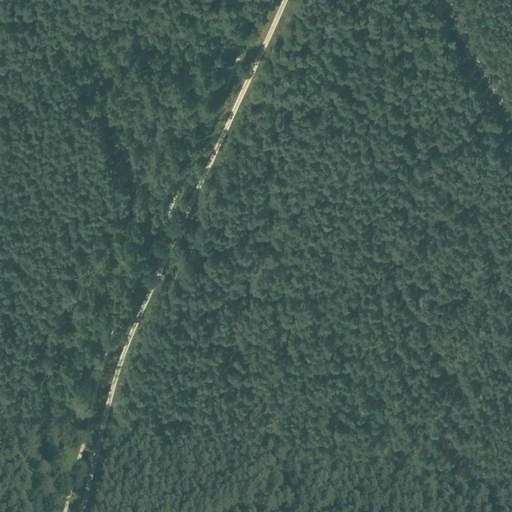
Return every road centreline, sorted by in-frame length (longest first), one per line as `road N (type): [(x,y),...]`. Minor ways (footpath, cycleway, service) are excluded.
road 1 (track): [(80,511),(129,337),(285,0)]
road 2 (track): [(447,0),(511,119)]
